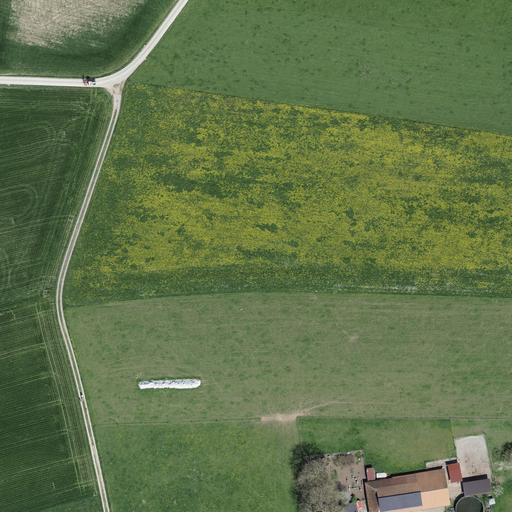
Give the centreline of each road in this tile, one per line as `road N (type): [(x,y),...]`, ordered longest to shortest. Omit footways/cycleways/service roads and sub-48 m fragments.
road 1 (track): [(122,83),(61,279),(59,309),(107,511)]
road 2 (track): [(0,79),(122,83)]
